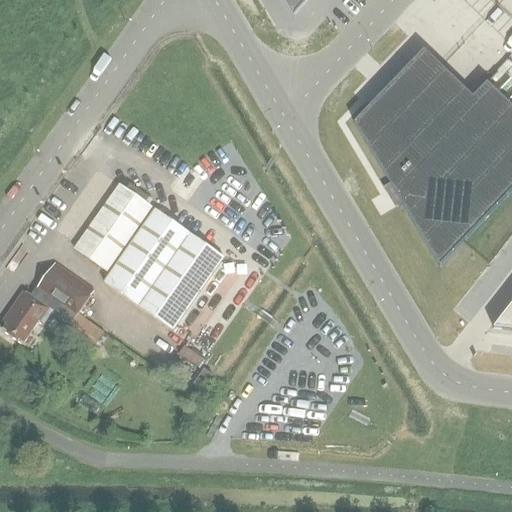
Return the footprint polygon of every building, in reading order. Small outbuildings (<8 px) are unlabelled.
[(282,0),(293,18),(309,0),(282,0)] [(424,53),(354,125),(439,268),(511,192),(511,109),(487,85),(473,100),(424,53)] [(173,331),(224,258),(154,210),(153,211),(117,187),(74,249),(110,274),(104,283),(173,331)] [(31,298),(23,292),(2,323),(7,326),(2,333),(22,347),(38,324),(43,327),(53,312),(72,325),(78,316),(94,292),(54,264),(31,298)] [(511,306),(493,330),(511,332),(511,306)] [(72,325),(67,331),(94,350),(104,335),(78,316),(72,325)] [(193,386),(202,392),(212,376),(204,371),(193,386)]
